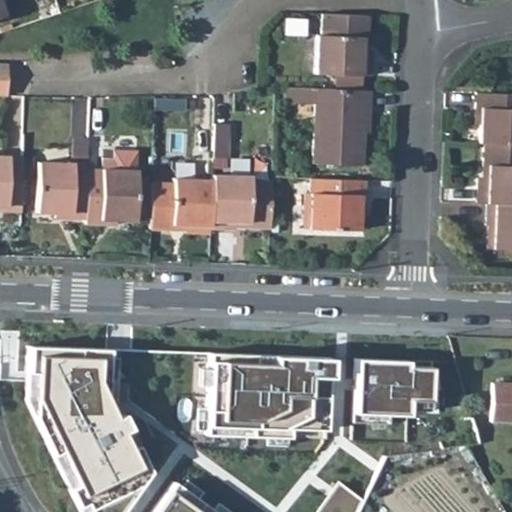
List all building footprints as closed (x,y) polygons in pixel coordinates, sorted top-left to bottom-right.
[(14,0),(2,0),(5,14),(17,13),(14,0)] [(314,34),(313,73),(366,75),(367,51),(364,51),(359,50),(360,36),(365,36),(366,15),(320,13),(319,35),(314,34)] [(284,86),(283,102),(298,103),(299,87),(284,86)] [(298,103),(313,104),(313,88),(299,87),(298,103)] [(313,104),(311,163),(361,165),(362,132),(363,106),(367,106),(368,90),(313,88),(313,104)] [(511,93),(472,92),(472,107),(477,107),(476,125),(475,143),(481,144),(511,144),(511,93)] [(212,123),(211,158),(227,158),(228,123),(212,123)] [(475,179),(474,203),(484,204),(511,204),(511,144),(481,144),(479,164),(485,164),(485,179),(479,179),(475,179)] [(0,154),(0,205),(5,206),(5,211),(19,211),(21,155),(0,154)] [(35,161),(33,212),(52,212),(70,213),(70,218),(84,219),(85,168),(85,163),(35,161)] [(84,224),(98,224),(98,219),(114,219),(134,220),(136,169),(85,168),(84,219),(84,224)] [(210,178),(208,229),(233,230),(233,227),(233,221),(248,222),(248,228),(268,228),(269,180),(249,180),(249,175),(210,173),(210,178)] [(184,233),(208,234),(208,229),(210,178),(171,177),(171,182),(150,181),(148,229),(169,230),(169,225),(184,225),(184,230),(184,233)] [(308,192),(307,227),(358,230),(358,211),(358,193),(364,193),(364,179),(308,177),(308,192)] [(511,204),(484,204),(483,226),(485,226),(490,226),(489,249),(511,249),(511,204)] [(0,369),(45,371),(45,359),(60,359),(53,322),(46,322),(0,320),(0,369)] [(122,378),(123,339),(70,339),(70,377),(70,385),(74,387),(80,403),(98,403),(99,378),(122,378)] [(430,408),(432,362),(369,360),(367,406),(430,408)] [(511,382),(490,382),(488,420),(511,421),(511,382)] [(308,511),(357,511),(359,511),(313,421),(311,422),(303,406),(268,424),(275,440),(273,441),(296,488),(308,511)] [(16,419),(22,436),(30,434),(35,431),(29,414),(16,419)] [(436,422),(441,449),(464,446),(477,443),(470,417),(436,422)] [(19,437),(27,461),(38,457),(30,434),(22,436),(19,437)] [(124,481),(180,456),(172,439),(115,463),(124,481)] [(258,448),(282,495),(296,488),(273,441),(258,448)] [(409,454),(407,441),(370,446),(376,454),(385,458),(409,454)] [(92,502),(117,488),(109,471),(83,485),(92,502)]
